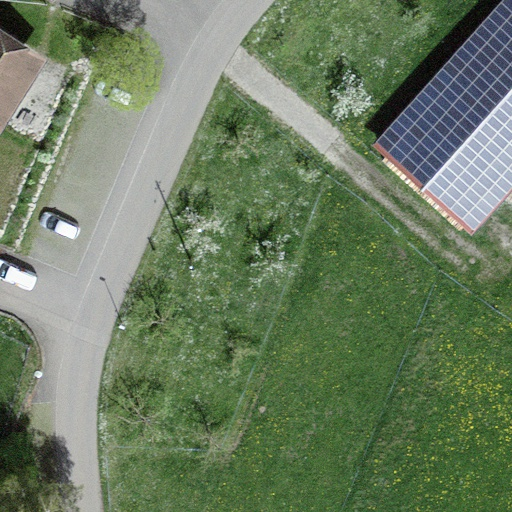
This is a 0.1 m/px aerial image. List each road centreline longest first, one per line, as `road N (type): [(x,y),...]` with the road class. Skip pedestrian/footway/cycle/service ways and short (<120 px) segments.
road 1 (unclassified): [(84,511),(76,433),(84,354),(210,56),(252,0)]
road 2 (track): [(102,0),(210,56)]
